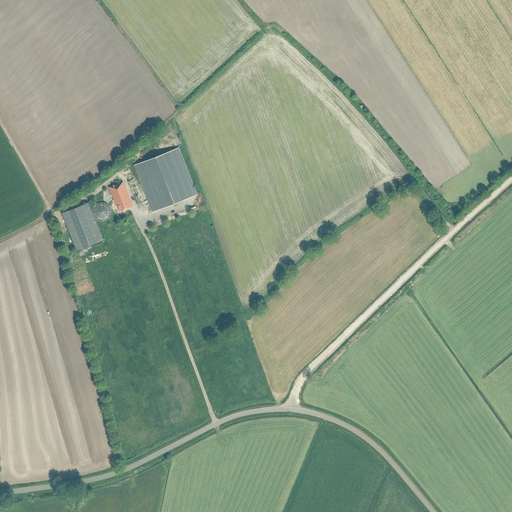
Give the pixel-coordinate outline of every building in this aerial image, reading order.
[(152,212),(197,194),(179,147),(134,165),(152,212)] [(133,179),(127,181),(137,205),(140,203),(137,196),(140,195),(133,179)] [(122,181),(108,187),(116,206),(117,206),(119,211),(132,206),(122,181)] [(88,202),(61,213),(76,250),(103,240),(92,211),(88,202)] [(105,202),(102,202),(98,203),(95,206),(93,209),(93,213),(94,216),(97,219),(100,221),(104,221),(108,220),(110,217),(112,214),(112,210),(111,206),(109,204),(105,202)]
